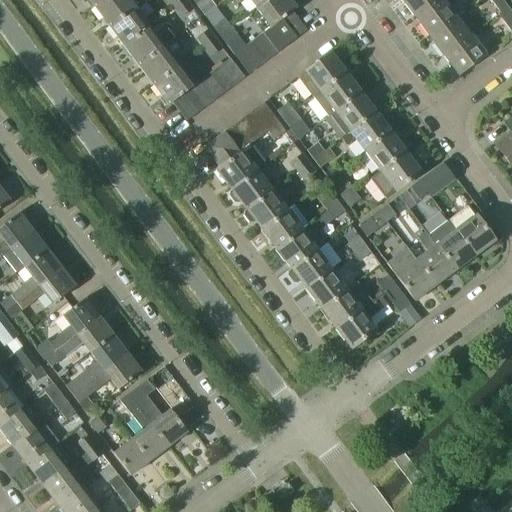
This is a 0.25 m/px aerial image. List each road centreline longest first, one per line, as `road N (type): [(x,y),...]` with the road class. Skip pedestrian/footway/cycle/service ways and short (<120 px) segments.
road 1 (unclassified): [(307,431),(0,22)]
road 2 (residential): [(259,468),(0,127)]
road 3 (residential): [(352,393),(167,156)]
road 4 (residential): [(167,156),(353,16)]
road 5 (residential): [(352,393),(511,272)]
road 6 (residential): [(167,156),(52,0)]
road 7 (residential): [(435,117),(353,16)]
road 8 (residential): [(511,219),(435,117)]
